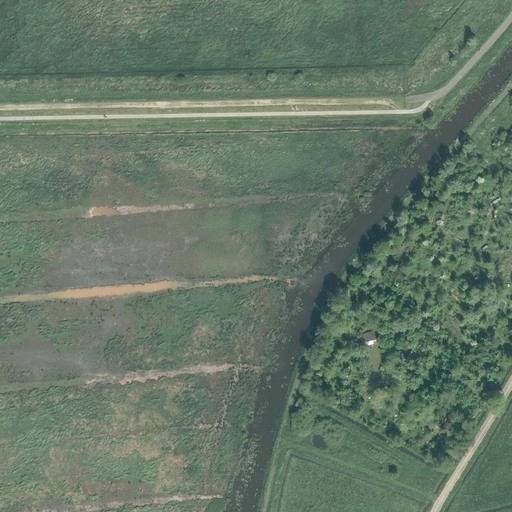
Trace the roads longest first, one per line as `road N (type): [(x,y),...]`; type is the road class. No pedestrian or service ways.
road 1 (track): [(0,108),(433,96)]
road 2 (track): [(448,488),(511,381)]
